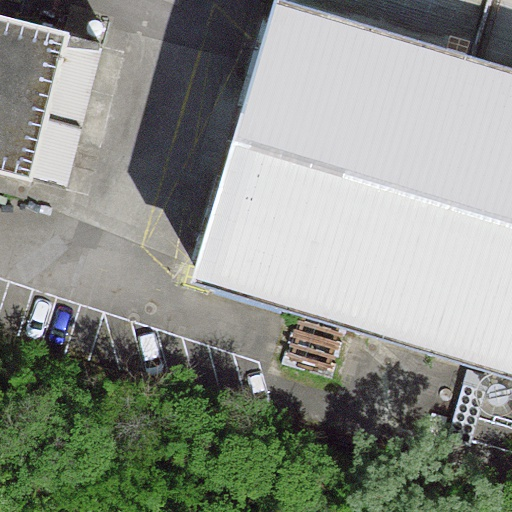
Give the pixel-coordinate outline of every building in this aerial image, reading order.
[(511,61),(489,54),(304,0),(268,0),(185,282),(472,364),(511,376),(511,61)] [(304,0),(489,54),(505,0),(304,0)] [(511,61),(511,0),(505,0),(489,54),(511,61)] [(0,173),(33,183),(71,37),(0,18),(0,173)] [(105,45),(71,37),(33,183),(70,193),(105,45)]
